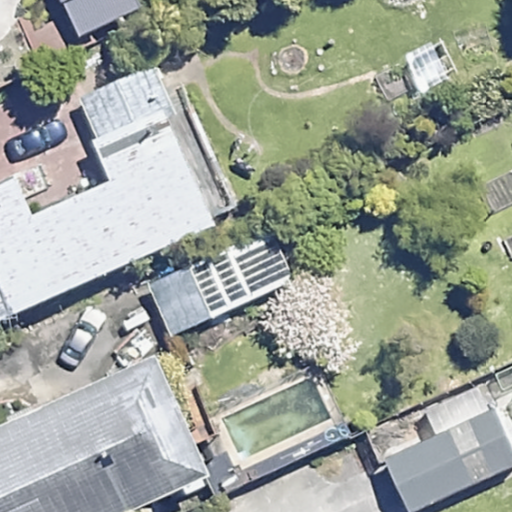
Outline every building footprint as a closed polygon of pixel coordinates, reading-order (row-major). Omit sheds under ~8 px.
[(145,0),(74,0),(86,28),(147,4),(145,0)] [(94,132),(113,179),(144,254),(211,227),(161,105),(94,132)] [(25,170),(0,180),(0,311),(71,283),(41,208),(25,170)] [(113,179),(41,208),(71,283),(144,254),(113,179)] [(295,282),(273,232),(163,281),(200,362),(236,346),(222,315),(295,282)] [(151,357),(0,420),(0,511),(78,511),(196,462),(151,357)] [(348,437),(321,378),(210,430),(238,488),(348,437)] [(435,421),(358,454),(383,511),(389,511),(461,482),(435,421)]
